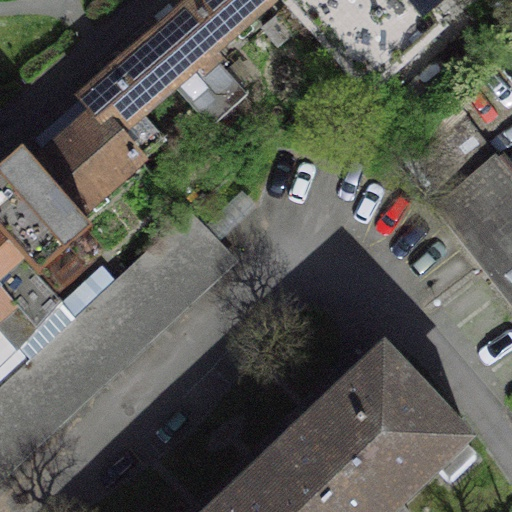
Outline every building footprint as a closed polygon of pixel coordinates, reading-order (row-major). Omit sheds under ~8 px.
[(271,0),(193,0),(79,99),(95,113),(34,167),(65,203),(78,217),(165,139),(141,116),(174,87),(210,127),(246,94),(210,55),(271,0)] [(440,0),(287,0),(368,90),(442,26),(427,10),(440,0)] [(511,173),(498,157),(437,211),(511,306),(511,173)] [(34,181),(0,213),(0,237),(30,271),(82,221),(78,217),(65,203),(57,208),(34,181)] [(187,213),(98,295),(144,344),(188,301),(231,260),(187,213)] [(30,271),(0,237),(0,371),(62,305),(30,271)] [(98,295),(0,387),(0,405),(36,444),(88,396),(144,344),(98,295)] [(293,448),(266,474),(304,511),(385,511),(425,473),(427,475),(434,468),(427,461),(454,434),(424,404),(425,403),(385,363),(377,371),(375,369),(347,398),(344,396),(300,439),(299,438),(291,446),(293,448)] [(0,477),(4,473),(36,444),(0,405),(0,477)] [(304,511),(266,474),(225,511),(304,511)]
